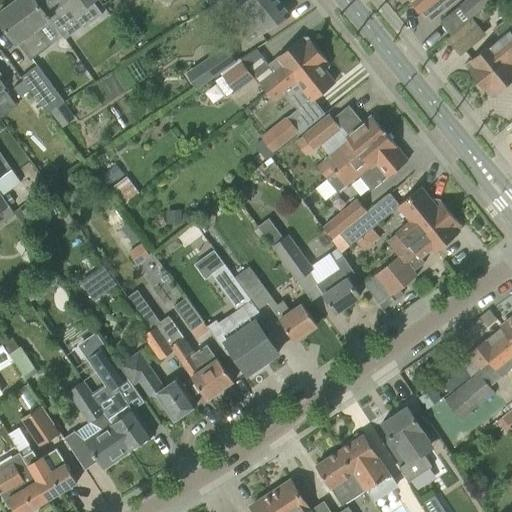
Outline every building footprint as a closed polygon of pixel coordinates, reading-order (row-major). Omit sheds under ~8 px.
[(35,0),(16,0),(0,12),(0,22),(15,43),(17,41),(31,59),(49,45),(35,27),(49,17),(51,15),(48,12),(46,13),(35,0)] [(35,0),(46,13),(48,12),(51,15),(49,17),(55,25),(73,12),(75,14),(93,0),(35,0)] [(224,0),(233,10),(245,0),(224,0)] [(245,0),(233,10),(230,12),(231,13),(245,31),(241,34),(248,43),(274,26),(290,15),(289,14),(281,4),(280,3),(277,0),(245,0)] [(410,0),(411,0),(424,16),(427,14),(431,19),(454,0),(410,0)] [(466,0),(458,7),(468,20),(491,0),(466,0)] [(464,65),(477,81),(511,52),(511,29),(492,46),(490,44),(464,65)] [(253,76),(266,92),(318,51),(308,38),(300,38),(253,76)] [(318,51),(266,92),(273,101),(298,81),(305,90),(311,99),(333,82),(325,72),(327,71),(328,63),(318,51)] [(511,52),(477,81),(490,98),(511,80),(511,52)] [(188,75),(196,87),(223,70),(215,58),(188,75)] [(222,75),(235,92),(253,78),(241,61),(222,75)] [(30,89),(47,113),(63,100),(37,64),(20,77),(22,80),(25,83),(30,89)] [(0,71),(0,109),(9,103),(6,98),(11,94),(0,78),(0,73),(1,73),(0,71)] [(22,80),(13,87),(20,97),(30,89),(25,83),(22,80)] [(327,164),(334,173),(384,132),(372,116),(362,124),(348,106),(332,119),(329,115),(304,135),(314,148),(341,125),(349,135),(346,137),(348,140),(324,160),(327,164)] [(261,136),(273,151),(298,131),(287,116),(261,136)] [(384,132),(334,173),(326,179),(337,193),(358,176),(370,191),(392,173),(408,161),(384,132)] [(5,174),(0,177),(0,192),(2,195),(20,183),(11,170),(5,174)] [(121,201),(137,189),(125,174),(109,186),(121,201)] [(243,187),(239,201),(250,204),(254,191),(243,187)] [(395,233),(387,241),(398,254),(449,212),(439,200),(433,199),(431,200),(421,188),(421,187),(398,204),(396,206),(397,207),(408,221),(395,232),(395,233)] [(3,197),(9,205),(14,202),(8,194),(3,197)] [(332,239),(332,240),(367,212),(367,211),(356,199),(322,227),(332,239)] [(367,212),(339,234),(349,247),(355,242),(372,228),(377,224),(367,212)] [(397,255),(374,274),(391,296),(416,276),(413,271),(424,262),(420,258),(432,248),(436,251),(458,233),(459,224),(449,212),(398,254),(398,255),(397,255)] [(180,214),(166,214),(166,223),(180,222),(180,214)] [(120,242),(137,265),(150,256),(141,244),(143,242),(129,222),(122,227),(118,223),(109,230),(119,242),(120,242)] [(71,267),(92,252),(74,228),(53,243),(71,267)] [(272,246),(271,246),(296,281),(297,281),(298,282),(310,272),(313,269),(288,234),(283,238),(272,246)] [(317,283),(315,284),(322,293),(322,294),(335,313),(359,296),(348,279),(347,278),(355,273),(343,256),(334,262),(338,267),(331,272),(317,283)] [(97,298),(113,277),(94,263),(79,284),(97,298)] [(257,309),(234,277),(224,264),(210,274),(237,310),(241,307),(250,300),(256,310),(257,309)] [(272,299),(248,266),(234,277),(257,309),(272,299)] [(28,280),(19,286),(29,300),(38,294),(28,280)] [(203,321),(194,309),(185,297),(173,306),(192,330),(203,321)] [(317,325),(305,309),(301,303),(290,312),(282,301),(271,308),(294,341),(317,325)] [(488,362),(489,362),(511,342),(511,317),(500,327),(501,327),(484,340),(468,353),(458,361),(470,377),(488,362)] [(157,328),(172,350),(173,350),(207,399),(233,381),(207,343),(194,352),(183,336),(182,337),(170,319),(157,328)] [(264,335),(254,321),(237,333),(233,326),(225,332),(216,319),(206,326),(231,360),(235,358),(246,374),(253,370),(255,373),(266,366),(263,362),(278,352),(266,334),(264,335)] [(160,359),(172,350),(157,328),(156,325),(143,334),(160,359)] [(511,342),(489,362),(501,377),(511,368),(511,342)] [(19,346),(8,354),(21,375),(33,367),(19,346)] [(164,387),(139,350),(118,365),(133,386),(139,382),(160,412),(166,408),(174,420),(196,405),(177,378),(164,387)] [(444,400),(460,421),(495,393),(478,372),(444,400)] [(111,423),(102,410),(82,381),(68,391),(89,422),(75,432),(74,431),(63,438),(84,470),(97,461),(103,469),(121,456),(120,454),(127,449),(110,424),(111,423)] [(152,435),(133,408),(117,386),(108,392),(114,401),(102,410),(111,423),(110,424),(127,449),(129,451),(152,435)] [(38,401),(18,414),(29,432),(33,429),(38,438),(54,427),(48,419),(49,418),(38,401)] [(429,442),(422,431),(423,431),(407,406),(381,423),(397,448),(398,447),(407,462),(398,468),(407,482),(430,467),(419,449),(429,442)] [(511,408),(502,417),(511,430),(511,408)] [(364,434),(339,450),(365,490),(372,502),(397,486),(364,434)] [(36,480),(47,500),(77,482),(65,463),(56,449),(37,460),(32,451),(24,455),(22,457),(28,467),(36,480)] [(365,490),(339,450),(315,466),(341,506),(365,490)] [(22,457),(19,452),(9,458),(12,464),(0,471),(0,486),(2,491),(0,492),(0,494),(8,508),(12,506),(15,511),(27,511),(47,500),(36,480),(22,457)] [(310,511),(290,480),(270,493),(282,511),(310,511)] [(253,511),(282,511),(270,493),(250,506),(253,511)]
